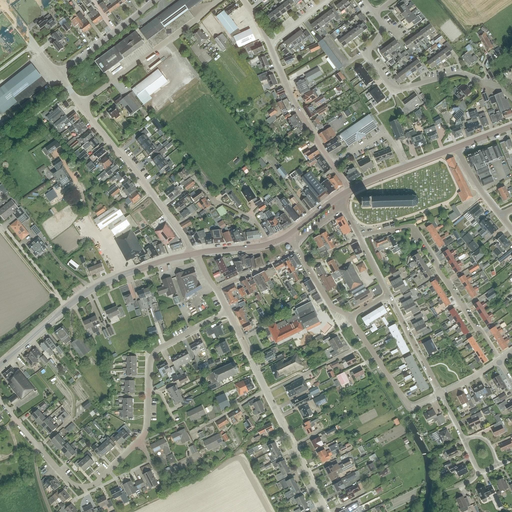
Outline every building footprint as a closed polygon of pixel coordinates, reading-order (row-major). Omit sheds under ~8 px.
[(115,0),(108,0),(111,4),(115,9),(120,6),(115,0)] [(180,0),(140,30),(153,48),(194,18),(188,10),(195,5),(195,6),(203,0),(180,0)] [(291,5),(293,3),(290,0),(289,0),(288,1),(287,0),(284,0),(286,2),(283,4),(282,5),(287,11),(292,7),(291,5)] [(345,9),(346,8),(349,6),(352,10),(354,8),(351,4),(350,5),(346,0),(344,0),(341,3),(345,9)] [(406,7),(404,4),(406,3),(403,0),(402,0),(398,4),(400,7),(398,9),(402,14),(408,9),(409,10),(412,7),(411,5),(408,7),(408,6),(406,7)] [(282,5),(283,4),(281,1),(279,3),(281,6),(278,8),(277,9),(282,15),(287,11),(282,5)] [(106,16),(111,13),(106,6),(103,2),(99,6),(101,9),(102,11),(106,16)] [(230,6),(216,17),(230,35),(238,29),(228,16),(239,8),(235,3),(230,6)] [(349,12),(346,8),(345,9),(341,3),(336,7),(340,13),(344,10),(347,13),(349,12)] [(111,13),(115,9),(111,4),(108,7),(106,5),(106,6),(111,13)] [(277,9),(278,8),(276,5),(274,6),(276,10),(273,12),(272,12),(277,19),(282,15),(277,9)] [(102,19),(99,14),(96,11),(95,11),(92,7),(89,9),(91,12),(99,22),(102,19)] [(272,12),(273,12),(271,9),(269,10),(271,13),(267,16),(272,23),(277,19),(272,12)] [(411,13),(409,10),(408,9),(402,14),(405,19),(412,14),(412,15),(414,14),(416,12),(415,12),(417,10),(417,9),(411,13)] [(331,10),(326,14),(330,20),(331,20),(334,17),(337,21),(339,19),(341,22),(340,23),(341,24),(344,22),(334,10),(332,12),(331,10)] [(95,25),(99,22),(91,12),(88,15),(91,20),(95,25)] [(366,24),(364,22),(367,20),(361,13),(357,16),(359,19),(362,23),(359,25),(358,26),(363,32),(368,28),(365,25),(366,24)] [(82,21),(81,22),(75,14),(69,19),(75,27),(78,25),(84,33),(88,30),(84,24),(82,21)] [(78,16),(81,22),(82,21),(84,24),(88,30),(92,27),(88,22),(85,19),(84,20),(80,14),(78,16)] [(334,23),(331,20),(330,20),(326,14),(321,18),(326,24),(326,23),(329,21),(332,24),(332,25),(335,29),(338,27),(334,23)] [(416,17),(414,14),(412,15),(412,14),(405,19),(409,24),(411,22),(414,26),(421,20),(418,15),(416,17)] [(49,15),(37,24),(40,28),(47,23),(48,25),(51,28),(57,24),(54,21),(50,16),(49,15)] [(329,27),(326,23),(326,24),(321,18),(316,21),(321,28),(321,27),(324,25),(327,28),(329,27)] [(324,30),(321,27),(321,28),(316,21),(311,25),(316,32),(319,29),(322,32),(324,30)] [(358,26),(359,25),(356,22),(354,23),(356,26),(353,28),(354,29),(353,30),(358,36),(363,32),(358,26)] [(71,28),(67,23),(62,26),(66,32),(71,28)] [(432,34),(431,33),(434,31),(430,25),(425,28),(429,35),(431,39),(433,38),(431,35),(432,34)] [(354,29),(353,28),(351,26),(349,27),(352,31),(349,33),(348,33),(353,40),(358,36),(353,30),(354,29)] [(426,37),(429,35),(425,28),(420,32),(424,38),(424,39),(426,43),(427,42),(428,41),(427,39),(428,39),(426,37)] [(199,29),(192,35),(200,45),(208,39),(203,32),(202,33),(199,29)] [(250,29),(241,33),(233,37),(239,48),(256,40),(250,29)] [(348,33),(349,33),(346,29),(344,31),(347,34),(344,37),(343,37),(348,43),(353,40),(348,33)] [(64,38),(60,33),(58,30),(51,36),(55,42),(52,44),(58,52),(64,48),(59,42),(64,38)] [(308,45),(306,43),(304,40),(306,38),(301,30),(296,34),(302,41),(304,44),(306,46),(308,45)] [(478,36),(481,41),(487,38),(484,33),(483,33),(481,30),(476,33),(478,36)] [(123,59),(124,58),(144,43),(138,35),(135,31),(95,61),(104,74),(123,59)] [(420,41),(424,39),(424,38),(420,32),(415,36),(419,42),(419,43),(421,46),(422,46),(423,45),(420,41)] [(343,37),(344,37),(341,33),(339,35),(342,38),(338,41),(343,47),(348,43),(343,37)] [(14,42),(7,34),(5,36),(3,34),(0,35),(0,39),(2,38),(8,46),(14,42)] [(228,40),(222,34),(219,36),(218,36),(214,40),(216,42),(215,43),(222,51),(227,47),(224,43),(228,40)] [(300,43),(302,41),(296,34),(292,37),(298,44),(300,48),(302,46),(301,45),(300,43)] [(416,45),(419,43),(419,42),(415,36),(410,39),(414,46),(416,49),(416,50),(417,49),(419,52),(421,51),(419,48),(418,49),(416,45)] [(296,46),(298,44),(292,37),(288,40),(294,47),(294,48),(296,51),(298,49),(296,46)] [(487,38),(481,41),(488,51),(493,48),(492,45),(493,44),(491,41),(490,42),(489,40),(490,40),(488,37),(487,38)] [(415,50),(416,49),(414,46),(410,39),(405,43),(409,49),(406,51),(409,55),(413,52),(410,49),(411,48),(413,50),(414,50),(415,50)] [(292,49),(294,48),(294,47),(288,40),(284,43),(292,54),(294,52),(292,49)] [(395,50),(394,51),(397,55),(397,54),(398,53),(396,50),(400,47),(395,40),(390,44),(395,50)] [(446,58),(451,54),(450,52),(453,50),(447,42),(443,45),(446,49),(442,51),(442,52),(446,58)] [(252,50),(254,55),(264,50),(261,43),(255,46),(253,43),(246,46),(248,52),(252,50)] [(320,49),(318,44),(309,48),(311,53),(320,49)] [(391,53),(394,51),(395,50),(390,44),(385,48),(390,54),(389,55),(392,58),(393,57),(391,53)] [(442,52),(442,51),(440,47),(438,49),(440,52),(437,55),(441,62),(446,58),(442,52)] [(502,52),(499,47),(493,51),(496,55),(502,52)] [(386,57),(389,55),(390,54),(385,48),(380,52),(384,58),(387,62),(388,61),(386,57)] [(437,55),(435,51),(433,53),(435,56),(432,58),(432,59),(436,65),(441,62),(437,55)] [(462,57),(469,66),(474,63),(478,59),(474,55),(472,57),(468,52),(462,57)] [(293,59),(295,58),(294,55),(292,56),(285,59),(287,65),(291,63),(291,62),(294,61),(293,59)] [(432,59),(432,58),(430,55),(428,56),(430,60),(427,63),(431,69),(436,65),(432,59)] [(262,68),(269,65),(265,56),(259,59),(262,68)] [(253,66),(259,63),(256,58),(250,60),(253,66)] [(417,70),(422,66),(417,60),(413,63),(411,59),(409,61),(411,64),(412,64),(417,70)] [(412,64),(411,64),(408,67),(405,63),(404,64),(406,68),(407,67),(412,74),(417,70),(412,64)] [(0,88),(0,115),(1,115),(13,105),(16,108),(46,84),(47,84),(31,64),(0,88)] [(401,67),(400,67),(399,64),(397,65),(399,68),(401,72),(402,71),(407,77),(412,74),(407,67),(406,68),(403,70),(401,67)] [(362,66),(355,71),(359,76),(366,71),(362,66)] [(310,85),(308,82),(322,75),(318,67),(304,75),(306,79),(305,79),(304,78),(295,83),(300,95),(310,90),(308,86),(310,85)] [(159,69),(132,89),(143,105),(153,99),(150,96),(168,83),(159,69)] [(492,81),(497,78),(492,69),(487,72),(492,81)] [(402,71),(401,72),(398,74),(395,70),(394,72),(396,75),(393,77),(398,84),(401,81),(402,81),(407,77),(402,71)] [(366,71),(359,76),(362,81),(369,76),(366,71)] [(277,84),(273,74),(268,76),(266,72),(258,76),(260,82),(267,80),(270,87),(277,84)] [(340,72),(334,76),(337,79),(338,78),(341,82),(345,79),(340,72)] [(369,76),(362,81),(366,86),(373,81),(369,76)] [(466,96),(472,91),(464,83),(458,88),(459,88),(457,89),(455,88),(452,91),(455,95),(460,100),(465,96),(466,96)] [(369,93),(366,95),(368,97),(371,95),(373,98),(381,92),(377,87),(369,93)] [(278,96),(285,93),(283,88),(276,91),(278,96)] [(306,97),(302,99),(306,104),(309,102),(309,103),(317,98),(318,97),(316,92),(317,91),(315,88),(312,90),(305,95),(306,97)] [(375,101),(373,103),(375,106),(377,104),(386,98),(381,92),(373,98),(375,101)] [(142,107),(131,93),(123,98),(120,95),(113,101),(116,104),(112,107),(113,108),(107,112),(112,118),(114,116),(116,118),(120,115),(118,113),(120,112),(116,107),(121,103),(131,116),(142,107)] [(505,100),(504,97),(501,93),(494,96),(500,112),(501,114),(503,114),(505,119),(511,116),(511,112),(507,99),(505,100)] [(281,110),(283,113),(293,108),(287,97),(287,98),(285,94),(279,97),(281,101),(277,103),(280,110),(281,110)] [(419,105),(422,103),(415,94),(409,98),(415,106),(418,103),(419,105)] [(325,101),(322,96),(314,101),(317,106),(325,101)] [(411,109),(415,106),(409,98),(403,102),(410,112),(412,110),(411,109)] [(467,105),(463,100),(457,105),(463,112),(468,108),(466,106),(467,105)] [(309,118),(317,114),(310,104),(303,108),(309,118)] [(323,119),(321,117),(322,116),(321,115),(329,110),(326,105),(316,111),(319,116),(317,117),(311,121),(315,128),(321,125),(319,122),(323,119)] [(75,113),(67,119),(57,106),(53,110),(51,107),(42,114),(44,117),(45,116),(50,121),(51,120),(53,123),(57,128),(64,123),(66,125),(70,122),(73,124),(79,119),(77,116),(75,113)] [(276,119),(273,115),(277,112),(273,107),(271,108),(272,109),(268,112),(271,116),(266,120),(269,124),(276,119)] [(456,129),(452,131),(454,138),(456,138),(458,137),(462,135),(463,135),(461,131),(461,130),(464,129),(461,122),(460,119),(464,114),(460,110),(458,108),(454,111),(456,114),(454,116),(457,119),(458,120),(457,126),(455,126),(456,129)] [(477,119),(477,118),(479,117),(476,110),(474,110),(469,112),(472,120),(471,120),(475,130),(480,128),(477,120),(477,119)] [(494,110),(488,113),(492,124),(498,122),(495,114),(494,110)] [(483,127),(489,125),(484,112),(478,114),(483,127)] [(498,122),(503,120),(500,112),(495,114),(498,122)] [(377,127),(375,125),(378,123),(371,113),(369,115),(340,134),(340,135),(342,138),(343,138),(348,146),(356,140),(357,141),(365,136),(364,135),(377,127)] [(302,133),(306,130),(296,114),(286,120),(292,130),(298,127),(302,133)] [(442,122),(439,116),(433,120),(436,126),(442,122)] [(156,127),(159,125),(154,118),(151,121),(156,127)] [(81,134),(87,129),(80,119),(72,125),(75,129),(76,128),(81,134)] [(398,119),(390,122),(391,126),(392,129),(393,129),(395,136),(394,136),(396,141),(400,139),(400,141),(405,139),(404,136),(398,119)] [(468,133),(475,130),(471,120),(467,122),(468,124),(465,124),(468,133)] [(276,128),(273,124),(263,131),(266,135),(276,128)] [(438,138),(435,131),(436,131),(437,131),(435,126),(435,127),(425,130),(424,130),(426,135),(427,135),(426,135),(427,134),(430,141),(438,138)] [(318,135),(324,144),(336,135),(330,127),(318,135)] [(136,140),(140,146),(148,139),(145,135),(148,133),(145,129),(141,132),(143,135),(136,140)] [(414,130),(406,133),(406,134),(407,138),(408,139),(411,138),(414,147),(416,147),(425,144),(426,142),(423,134),(422,133),(420,134),(417,135),(416,133),(415,134),(414,130)] [(85,143),(93,136),(89,131),(79,139),(81,142),(83,141),(85,143)] [(339,141),(342,138),(340,135),(336,137),(337,138),(324,146),(328,153),(341,145),(339,141)] [(69,145),(76,140),(74,137),(67,143),(69,145)] [(94,149),(100,144),(94,137),(87,143),(87,142),(82,146),(85,150),(91,145),(94,149)] [(152,144),(148,139),(140,146),(144,151),(152,144)] [(511,143),(510,139),(505,141),(505,142),(500,144),(504,155),(509,166),(511,164),(511,143)] [(49,154),(60,146),(56,140),(45,148),(49,154)] [(72,148),(79,143),(76,140),(69,145),(72,148)] [(148,156),(152,153),(156,149),(158,151),(163,148),(160,144),(157,147),(154,143),(152,144),(144,151),(148,156)] [(502,157),(497,145),(483,151),(482,150),(466,157),(471,168),(474,166),(483,186),(493,182),(487,165),(486,166),(484,162),(486,161),(487,163),(502,157)] [(99,158),(106,152),(102,147),(93,155),(95,157),(97,156),(99,158)] [(271,155),(278,151),(275,147),(269,151),(271,155)] [(310,160),(320,154),(316,147),(310,151),(308,149),(303,153),(305,156),(306,155),(310,160)] [(384,150),(388,159),(393,157),(390,148),(384,150)] [(379,152),(374,154),(372,150),(369,151),(371,157),(374,156),(377,163),(382,161),(379,152)] [(382,161),(388,159),(384,150),(379,152),(382,161)] [(83,162),(89,157),(84,151),(78,157),(83,162)] [(152,161),(156,166),(164,159),(160,154),(152,161)] [(323,172),(329,167),(320,154),(308,162),(311,166),(315,163),(323,172)] [(105,169),(114,162),(108,155),(99,162),(105,169)] [(370,169),(374,167),(368,157),(363,160),(367,168),(369,167),(370,169)] [(457,185),(465,181),(457,165),(453,158),(446,161),(450,168),(457,183),(456,183),(457,185)] [(167,163),(164,159),(156,166),(160,171),(167,165),(168,166),(172,163),(170,161),(167,163)] [(85,165),(88,168),(93,164),(90,160),(85,165)] [(366,169),(367,168),(363,160),(358,163),(363,173),(367,171),(366,169)] [(119,168),(115,163),(104,171),(109,176),(119,168)] [(93,164),(88,168),(91,172),(96,168),(93,164)] [(66,172),(62,166),(51,173),(55,179),(66,172)] [(182,178),(185,175),(186,177),(189,175),(188,173),(191,171),(187,166),(178,173),(182,178)] [(277,170),(283,178),(288,174),(282,166),(277,170)] [(349,183),(360,176),(356,171),(355,168),(354,167),(353,167),(350,169),(348,166),(343,170),(346,174),(347,174),(348,175),(345,178),(349,183)] [(329,174),(333,171),(330,167),(323,172),(328,179),(336,190),(343,185),(335,175),(332,177),(329,174)] [(329,195),(320,184),(310,171),(301,178),(320,202),(329,195)] [(66,172),(55,179),(58,184),(63,180),(62,179),(64,178),(66,180),(70,178),(66,172)] [(127,178),(124,174),(122,175),(119,172),(110,179),(113,182),(117,179),(119,181),(121,180),(122,182),(127,178)] [(327,179),(328,179),(323,172),(321,174),(325,180),(321,184),(329,195),(335,190),(327,179)] [(270,175),(268,177),(275,185),(277,184),(270,175)] [(62,190),(73,182),(70,178),(66,180),(64,178),(62,179),(63,180),(58,184),(57,184),(54,186),(56,190),(60,187),(62,190)] [(182,186),(183,185),(187,190),(195,184),(190,178),(185,182),(184,180),(180,184),(182,186)] [(137,190),(132,184),(129,180),(122,185),(125,189),(123,191),(128,197),(137,190)] [(468,188),(466,184),(465,182),(465,181),(457,185),(459,188),(461,192),(459,193),(457,194),(458,196),(459,196),(462,202),(463,201),(463,202),(473,197),(470,191),(469,188),(468,188)] [(3,183),(0,185),(0,188),(5,194),(8,191),(9,191),(3,183)] [(117,187),(115,184),(107,191),(109,194),(117,187)] [(169,199),(171,201),(181,194),(178,190),(179,190),(177,186),(175,188),(174,187),(165,194),(169,199)] [(241,205),(232,192),(233,191),(230,186),(224,191),(228,195),(237,208),(241,205)] [(315,206),(320,202),(307,186),(301,190),(315,206)] [(507,192),(505,186),(498,190),(501,195),(507,192)] [(112,198),(120,191),(117,187),(109,194),(112,198)] [(250,188),(242,193),(248,202),(252,200),(256,206),(262,202),(259,198),(257,199),(250,188)] [(508,194),(511,192),(511,189),(509,191),(507,192),(501,195),(503,201),(510,197),(508,194)] [(134,204),(142,197),(137,190),(124,201),(128,205),(132,202),(134,204)] [(52,191),(46,195),(50,202),(57,197),(52,191)] [(195,204),(205,197),(203,195),(200,191),(190,198),(195,204)] [(314,207),(304,194),(302,192),(301,193),(302,195),(305,199),(301,202),(309,211),(314,207)] [(174,206),(179,212),(186,207),(184,205),(188,202),(186,199),(189,197),(186,193),(178,198),(181,202),(174,206)] [(372,210),(413,208),(417,207),(418,203),(418,201),(416,196),(415,196),(413,195),(372,196),(372,198),(362,198),(362,209),(372,208),(372,210)] [(290,200),(295,207),(293,208),(301,217),(306,213),(299,203),(293,197),(290,200)] [(204,210),(211,205),(207,200),(206,201),(204,198),(198,202),(204,210)] [(295,222),(300,218),(284,198),(277,203),(282,209),(284,208),(295,222)] [(21,207),(18,208),(11,200),(0,209),(0,214),(4,220),(12,214),(17,220),(22,216),(25,213),(21,207)] [(160,221),(153,211),(155,210),(149,201),(143,205),(156,223),(160,221)] [(103,207),(101,203),(95,207),(97,209),(94,211),(97,216),(105,211),(105,210),(107,209),(105,206),(103,207)] [(196,209),(192,204),(180,214),(184,218),(188,215),(189,215),(195,211),(194,210),(196,209)] [(130,214),(125,218),(117,205),(94,220),(101,230),(108,225),(116,238),(115,240),(127,261),(131,259),(132,260),(137,258),(141,264),(150,259),(147,254),(145,255),(132,230),(138,226),(130,214)] [(221,217),(227,213),(222,205),(216,209),(221,217)] [(481,208),(480,208),(478,206),(465,216),(468,220),(472,217),(475,219),(484,212),(481,208)] [(275,217),(274,217),(270,210),(263,214),(268,223),(269,222),(275,233),(282,229),(275,217)] [(458,210),(454,212),(448,216),(451,222),(461,216),(458,210)] [(263,214),(262,212),(259,214),(260,216),(262,219),(263,219),(265,222),(260,225),(268,238),(275,233),(268,223),(263,214)] [(292,223),(284,213),(279,217),(277,214),(275,215),(274,213),(273,214),(274,215),(275,217),(282,229),(292,223)] [(347,241),(355,237),(349,226),(348,227),(343,216),(336,220),(343,234),(347,241)] [(494,224),(490,219),(488,221),(485,218),(480,222),(479,223),(482,227),(483,225),(486,228),(484,229),(483,229),(478,233),(480,235),(482,234),(494,224)] [(479,223),(480,222),(478,219),(471,224),(474,227),(479,223)] [(17,220),(10,226),(22,240),(29,234),(21,224),(17,220)] [(190,231),(187,226),(191,224),(189,220),(180,225),(185,233),(188,236),(193,247),(202,245),(196,232),(193,233),(192,230),(190,231)] [(226,226),(222,220),(218,223),(221,229),(226,226)] [(438,227),(437,225),(433,220),(426,223),(428,226),(426,228),(429,233),(438,227)] [(184,247),(182,241),(180,242),(166,223),(155,233),(165,245),(168,243),(170,245),(172,251),(184,247)] [(436,231),(439,229),(443,227),(442,224),(438,227),(429,233),(432,238),(438,234),(436,231)] [(498,229),(494,224),(482,234),(480,235),(483,238),(487,234),(489,237),(498,229)] [(237,228),(234,230),(232,228),(230,229),(230,228),(228,229),(229,232),(229,233),(230,232),(230,233),(234,243),(246,241),(245,241),(239,231),(237,228)] [(252,230),(250,230),(246,230),(246,232),(243,232),(241,229),(239,231),(245,241),(248,240),(248,241),(254,240),(252,230)] [(212,237),(211,233),(205,234),(204,230),(197,232),(202,244),(205,243),(206,245),(214,243),(213,237),(212,237)] [(214,243),(225,242),(220,230),(211,231),(212,237),(213,237),(214,243)] [(232,241),(229,233),(229,232),(226,233),(223,233),(226,243),(232,241)] [(333,235),(329,237),(326,232),(314,239),(319,248),(317,249),(322,258),(329,254),(327,251),(329,250),(329,251),(335,248),(331,240),(335,238),(333,235)] [(436,243),(445,237),(449,235),(447,232),(444,233),(445,235),(444,236),(440,238),(438,235),(433,238),(436,243)] [(471,240),(466,234),(461,238),(466,244),(471,240)] [(398,244),(397,244),(391,235),(387,237),(381,239),(384,249),(392,246),(393,247),(394,247),(397,252),(397,251),(398,253),(402,250),(398,244)] [(492,252),(493,251),(507,240),(503,235),(497,240),(499,243),(497,244),(497,243),(494,246),(493,245),(489,248),(492,252)] [(152,259),(159,256),(152,244),(153,244),(152,243),(153,243),(148,236),(147,237),(145,238),(146,238),(150,245),(144,249),(146,253),(148,252),(152,259)] [(451,238),(447,241),(445,237),(436,243),(439,248),(442,246),(443,248),(447,245),(448,246),(449,245),(448,244),(453,241),(451,238)] [(28,247),(36,257),(40,253),(42,252),(42,251),(46,248),(38,238),(28,247)] [(378,251),(384,249),(381,239),(375,242),(378,251)] [(505,250),(511,244),(507,240),(493,251),(492,252),(496,257),(503,251),(501,249),(503,248),(505,250)] [(166,253),(162,243),(158,245),(157,241),(153,243),(154,246),(156,246),(160,256),(166,253)] [(471,241),(466,245),(472,252),(477,248),(471,241)] [(353,250),(360,247),(357,242),(350,245),(353,250)] [(358,254),(362,253),(360,247),(353,250),(358,260),(360,259),(358,254)] [(476,261),(485,255),(480,248),(471,255),(476,261)] [(511,249),(503,256),(506,259),(510,255),(511,256),(511,257),(511,260),(510,262),(511,263),(511,249)] [(445,258),(454,252),(453,251),(450,253),(448,250),(442,253),(445,258)] [(454,252),(445,258),(449,263),(454,260),(452,256),(455,254),(454,252)] [(253,257),(246,258),(246,254),(239,255),(239,261),(233,262),(239,274),(248,270),(250,269),(255,268),(264,265),(260,256),(254,258),(253,257)] [(295,269),(301,265),(294,254),(288,258),(295,269)] [(411,266),(421,259),(418,254),(412,258),(414,262),(413,263),(412,262),(409,264),(411,266)] [(239,274),(235,265),(227,269),(222,258),(216,261),(222,274),(223,274),(226,280),(239,274)] [(288,258),(282,261),(287,270),(289,273),(288,274),(292,281),(295,279),(297,282),(300,280),(298,276),(299,275),(297,273),(296,271),(295,269),(288,258)] [(419,268),(425,264),(421,259),(411,266),(412,268),(415,266),(416,265),(419,268)] [(71,260),(67,265),(75,271),(79,266),(71,260)] [(330,268),(336,264),(333,260),(327,263),(330,268)] [(452,269),(461,263),(460,261),(457,263),(455,260),(449,264),(452,269)] [(96,264),(97,264),(96,261),(92,263),(93,264),(94,263),(98,273),(104,271),(101,263),(96,265),(96,264)] [(281,261),(273,266),(276,271),(277,270),(277,272),(278,273),(281,272),(281,270),(282,270),(281,268),(284,266),(281,262),(281,261)] [(488,262),(481,266),(483,270),(491,265),(488,262)] [(98,273),(94,263),(93,264),(92,263),(91,263),(92,266),(93,266),(93,267),(89,268),(91,275),(98,273)] [(361,273),(368,270),(364,263),(357,266),(361,273)] [(459,267),(462,265),(461,263),(452,269),(455,273),(461,270),(459,267)] [(327,292),(337,286),(330,275),(327,277),(323,270),(324,269),(321,264),(315,267),(320,277),(319,277),(327,292)] [(335,274),(340,271),(336,264),(330,268),(333,273),(331,274),(333,277),(335,275),(335,274)] [(354,297),(366,291),(351,264),(339,270),(354,297)] [(417,277),(428,270),(425,264),(419,268),(421,272),(419,273),(416,275),(417,277)] [(479,268),(476,264),(468,269),(470,273),(479,268)] [(277,274),(272,266),(264,271),(269,279),(277,274)] [(184,299),(202,288),(199,283),(198,283),(196,277),(197,276),(194,269),(183,273),(183,272),(175,274),(184,299)] [(426,279),(432,275),(428,270),(417,277),(414,279),(418,286),(422,283),(420,279),(422,278),(421,276),(423,275),(426,279)] [(270,281),(269,279),(264,271),(259,274),(264,284),(268,282),(268,284),(269,285),(272,283),(271,281),(270,281)] [(392,286),(402,281),(399,275),(401,274),(399,271),(392,274),(393,278),(389,280),(392,286)] [(267,290),(264,284),(259,274),(253,277),(262,293),(267,290)] [(462,283),(471,278),(469,276),(466,278),(464,275),(459,278),(462,283)] [(171,277),(162,280),(164,287),(158,289),(160,295),(166,293),(168,296),(176,293),(171,277)] [(256,290),(254,286),(256,285),(252,277),(247,279),(253,291),(256,290)] [(462,283),(465,288),(470,285),(468,282),(472,279),(471,278),(462,283)] [(291,286),(287,279),(284,282),(285,284),(285,285),(293,297),(296,300),(299,298),(291,286)] [(314,299),(319,296),(316,291),(315,291),(314,290),(316,289),(310,279),(303,284),(309,293),(310,292),(311,294),(314,299)] [(246,280),(240,283),(248,296),(253,293),(246,280)] [(431,291),(439,286),(435,280),(430,283),(433,287),(430,289),(431,291)] [(401,293),(409,289),(407,286),(405,286),(402,281),(392,286),(395,292),(400,290),(401,293)] [(231,293),(234,291),(237,290),(235,285),(223,291),(227,301),(233,298),(231,293)] [(438,294),(443,291),(439,286),(431,291),(432,293),(435,291),(438,294)] [(468,294),(477,288),(476,287),(473,289),(471,286),(465,289),(468,294)] [(143,290),(147,302),(150,301),(148,296),(151,295),(149,288),(143,290)] [(241,297),(246,295),(242,288),(238,290),(241,297)] [(475,292),(478,290),(477,288),(468,294),(472,299),(477,295),(475,292)] [(358,304),(372,296),(368,289),(366,291),(354,297),(358,304)] [(145,303),(147,302),(143,290),(137,292),(140,299),(144,298),(145,303)] [(227,301),(229,305),(240,300),(238,295),(237,296),(234,291),(231,293),(233,298),(227,301)] [(497,295),(494,291),(485,296),(488,301),(497,295)] [(403,307),(413,302),(410,296),(412,295),(410,292),(403,296),(404,299),(400,301),(403,307)] [(439,303),(447,298),(443,292),(438,295),(441,299),(438,301),(439,303)] [(131,294),(124,297),(127,305),(133,303),(135,308),(138,307),(136,300),(133,301),(131,294)] [(446,307),(451,304),(447,298),(439,303),(440,305),(443,303),(446,307)] [(403,307),(406,313),(411,311),(412,314),(420,311),(418,307),(416,308),(413,302),(403,307)] [(476,310),(485,304),(484,303),(481,305),(479,302),(473,305),(476,310)] [(483,308),(486,306),(485,304),(476,310),(480,315),(485,311),(483,308)] [(117,307),(106,312),(109,319),(117,315),(120,314),(121,317),(125,315),(121,306),(117,308),(117,307)] [(378,309),(381,316),(387,312),(383,306),(378,309)] [(307,331),(320,324),(319,322),(315,313),(313,313),(310,307),(298,313),(298,314),(276,325),(275,324),(268,327),(276,343),(303,330),(303,329),(305,328),(306,329),(307,331)] [(249,322),(243,309),(242,308),(240,309),(235,311),(241,325),(249,322)] [(454,308),(449,311),(451,315),(448,318),(449,319),(457,314),(454,308)] [(376,319),(381,316),(378,309),(372,312),(376,319)] [(374,320),(376,319),(372,312),(367,316),(373,324),(371,325),(373,328),(375,326),(374,323),(375,323),(374,320)] [(483,320),(492,315),(491,313),(488,315),(485,312),(480,316),(483,320)] [(414,328),(424,323),(421,317),(423,317),(421,313),(414,317),(416,320),(411,322),(414,328)] [(456,323),(461,320),(457,314),(449,319),(450,321),(454,319),(456,323)] [(492,315),(483,320),(486,325),(492,322),(490,319),(493,316),(492,315)] [(96,333),(99,331),(96,325),(99,324),(96,316),(90,319),(96,333)] [(371,325),(373,324),(367,316),(362,319),(366,325),(369,323),(370,326),(371,325)] [(94,333),(96,333),(90,319),(84,322),(87,329),(91,328),(94,333)] [(457,332),(465,327),(462,321),(457,324),(459,328),(456,330),(457,332)] [(242,326),(245,331),(248,329),(248,330),(252,328),(251,326),(254,325),(252,322),(250,323),(249,322),(242,326)] [(414,328),(418,335),(422,332),(424,336),(431,332),(429,328),(427,329),(424,323),(414,328)] [(391,333),(398,330),(395,325),(388,328),(391,333)] [(63,326),(54,333),(61,342),(64,340),(66,344),(71,341),(68,337),(70,335),(63,326)] [(216,338),(223,334),(219,326),(211,330),(210,327),(206,329),(209,336),(214,333),(216,338)] [(148,330),(150,336),(154,335),(158,333),(156,327),(152,329),(148,330)] [(464,335),(469,332),(465,327),(457,332),(458,334),(462,331),(464,335)] [(493,335),(501,330),(500,328),(497,330),(495,327),(490,330),(493,335)] [(394,339),(401,335),(398,330),(391,333),(394,339)] [(499,333),(503,331),(501,330),(493,335),(496,340),(501,337),(499,333)] [(397,344),(403,341),(401,335),(394,339),(397,344)] [(91,350),(81,336),(71,344),(81,358),(91,350)] [(332,346),(340,342),(337,336),(329,341),(332,346)] [(60,345),(57,347),(49,337),(45,341),(53,351),(56,348),(61,354),(65,351),(60,345)] [(466,349),(468,348),(476,343),(472,337),(467,340),(470,344),(466,346),(464,347),(466,349)] [(500,346),(508,340),(507,338),(504,341),(502,337),(496,341),(500,346)] [(204,351),(206,350),(201,340),(196,343),(201,351),(204,356),(206,355),(204,351)] [(423,344),(425,350),(434,345),(431,340),(429,341),(430,341),(425,344),(425,343),(423,344)] [(506,344),(509,342),(508,340),(500,346),(503,351),(508,347),(506,344)] [(54,354),(52,351),(44,341),(39,345),(44,352),(46,351),(51,356),(54,354)] [(406,346),(403,341),(397,344),(398,347),(396,348),(397,349),(397,350),(400,349),(406,346)] [(224,353),(230,351),(226,342),(220,344),(219,343),(215,345),(216,349),(217,348),(220,356),(225,354),(224,353)] [(337,350),(343,347),(340,342),(332,346),(334,351),(330,353),(332,357),(338,353),(337,350)] [(197,354),(201,351),(196,343),(190,346),(195,356),(197,355),(197,354)] [(476,343),(468,348),(469,350),(472,347),(475,351),(479,348),(476,343)] [(428,354),(428,355),(430,354),(430,353),(435,351),(437,350),(434,345),(425,350),(428,354)] [(402,355),(409,351),(406,346),(400,349),(402,355)] [(266,357),(265,357),(265,358),(265,359),(266,360),(267,361),(275,358),(275,357),(274,354),(277,353),(274,347),(271,349),(271,350),(266,353),(267,355),(265,355),(266,357)] [(44,355),(42,356),(36,348),(31,352),(36,358),(38,357),(39,358),(44,365),(49,362),(44,355)] [(476,360),(484,355),(480,349),(475,352),(478,356),(474,358),(476,360)] [(190,362),(192,361),(187,351),(182,354),(187,362),(189,361),(190,362)] [(31,352),(24,358),(32,368),(39,362),(31,352)] [(299,357),(297,353),(275,363),(276,364),(270,367),(273,374),(276,372),(276,373),(277,373),(276,372),(282,369),(283,372),(293,367),(291,364),(293,363),(292,360),(299,357)] [(187,362),(182,354),(176,357),(180,366),(184,364),(185,365),(187,364),(187,362)] [(357,363),(353,355),(345,359),(345,360),(342,361),(343,363),(346,362),(348,366),(356,362),(357,363)] [(483,364),(487,361),(484,355),(476,360),(477,362),(480,360),(483,364)] [(408,365),(414,361),(411,356),(405,359),(408,365)] [(178,367),(180,366),(176,357),(171,360),(176,370),(179,368),(178,367)] [(276,372),(273,374),(276,380),(285,375),(286,376),(304,367),(299,357),(292,360),(293,363),(291,364),(293,367),(283,372),(282,369),(276,372),(277,373),(276,373),(276,372)] [(60,371),(51,359),(48,361),(58,373),(60,371)] [(215,366),(213,360),(207,363),(210,368),(215,366)] [(410,370),(417,366),(414,361),(408,365),(410,370)] [(169,373),(172,372),(167,362),(162,365),(166,373),(169,372),(169,373)] [(209,368),(206,362),(198,366),(201,372),(209,368)] [(213,372),(203,377),(210,391),(221,386),(219,382),(239,373),(237,370),(238,369),(236,366),(235,365),(234,362),(216,371),(214,367),(211,368),(213,372)] [(164,374),(166,373),(162,365),(157,367),(162,377),(165,376),(164,374)] [(413,375),(420,372),(417,366),(410,370),(413,375)] [(365,375),(361,367),(353,371),(353,372),(350,373),(351,375),(354,374),(356,378),(364,374),(365,375)] [(36,391),(35,389),(19,369),(15,372),(12,368),(3,375),(10,384),(9,385),(21,400),(33,390),(35,392),(36,391)] [(416,380),(422,377),(420,372),(413,375),(416,380)] [(341,386),(348,382),(344,373),(336,376),(341,386)] [(186,376),(178,379),(181,384),(188,380),(186,376)] [(492,379),(498,388),(500,386),(502,390),(506,388),(504,384),(503,384),(498,376),(492,379)] [(416,387),(425,382),(422,377),(416,380),(417,384),(415,385),(416,386),(416,387)] [(297,395),(308,389),(303,378),(291,384),(292,384),(285,388),(289,398),(296,394),(297,395)] [(248,391),(254,388),(250,379),(244,382),(243,381),(235,385),(240,395),(248,392),(248,391)] [(420,388),(421,391),(428,388),(425,382),(416,387),(416,386),(413,387),(414,390),(411,391),(412,393),(416,391),(416,390),(420,388)] [(178,390),(176,388),(178,387),(176,384),(167,390),(169,394),(178,390)] [(492,394),(489,388),(486,390),(482,384),(477,387),(482,395),(485,394),(487,397),(492,394)] [(482,395),(477,387),(472,389),(476,396),(473,397),(476,403),(481,400),(479,397),(482,395)] [(172,401),(181,396),(179,392),(180,392),(179,389),(178,390),(169,394),(172,401)] [(225,393),(216,398),(222,410),(231,406),(225,393)] [(507,397),(504,393),(498,396),(501,401),(507,397)] [(327,402),(323,394),(313,400),(316,407),(327,402)] [(464,394),(458,397),(462,405),(465,403),(467,406),(469,405),(471,408),(474,407),(471,400),(467,401),(464,394)] [(294,408),(305,403),(310,401),(307,395),(291,402),(294,408)] [(13,405),(19,400),(16,396),(10,401),(13,405)] [(192,397),(185,401),(184,398),(182,399),(181,396),(172,401),(175,406),(181,403),(183,407),(189,403),(189,402),(193,400),(192,397)] [(253,405),(256,410),(254,411),(253,412),(255,415),(256,415),(258,414),(264,411),(263,408),(263,407),(262,405),(260,400),(257,402),(255,398),(248,402),(243,406),(244,409),(250,405),(250,407),(253,405)] [(88,401),(81,406),(85,410),(91,405),(88,401)] [(501,412),(506,409),(508,412),(511,409),(511,401),(507,404),(505,401),(498,406),(501,412)] [(43,410),(47,406),(43,402),(39,406),(43,410)] [(312,414),(310,409),(308,404),(299,409),(303,419),(309,416),(310,416),(312,416),(312,414)] [(42,415),(40,412),(42,410),(38,405),(34,409),(36,412),(31,416),(36,421),(42,415)] [(191,421),(205,414),(202,406),(187,413),(191,421)] [(242,414),(239,409),(233,413),(233,412),(227,416),(234,425),(238,422),(236,419),(242,414)] [(445,423),(446,422),(442,414),(437,417),(433,410),(423,415),(427,422),(427,421),(433,418),(435,422),(438,420),(439,420),(441,425),(445,422),(445,423)] [(46,419),(44,416),(48,412),(47,411),(45,413),(42,415),(36,421),(40,425),(41,424),(46,419)] [(479,419),(483,417),(480,412),(475,415),(476,417),(468,421),(470,428),(480,423),(479,419)] [(45,429),(52,423),(57,418),(55,417),(52,419),(50,416),(47,418),(46,419),(41,424),(45,429)] [(226,417),(216,423),(220,431),(226,428),(224,425),(229,422),(226,417)] [(312,424),(319,420),(317,417),(304,424),(306,427),(304,427),(308,434),(313,432),(311,427),(314,425),(312,424)] [(249,418),(245,421),(246,422),(249,426),(247,428),(246,428),(249,431),(253,429),(255,427),(249,418)] [(502,426),(503,425),(501,421),(493,425),(495,429),(492,430),(495,436),(504,432),(502,426)] [(54,426),(52,423),(45,429),(49,434),(56,428),(58,426),(57,424),(54,426)] [(266,433),(273,429),(271,423),(263,426),(264,428),(258,431),(259,434),(266,431),(266,433)] [(119,434),(125,441),(129,437),(128,435),(130,433),(124,426),(120,429),(122,432),(119,434)] [(337,430),(335,426),(324,432),(326,435),(337,430)] [(83,429),(88,435),(92,432),(86,427),(83,429)] [(183,443),(189,440),(184,429),(171,436),(175,442),(181,439),(183,443)] [(438,431),(432,434),(435,440),(440,438),(442,443),(448,440),(449,441),(452,439),(450,435),(449,435),(447,430),(439,433),(438,431)] [(223,431),(220,433),(226,442),(229,440),(225,434),(223,431)] [(62,439),(59,436),(62,434),(60,433),(58,435),(58,434),(51,440),(55,445),(62,439)] [(114,435),(110,438),(112,441),(113,443),(116,441),(120,445),(125,441),(119,434),(116,437),(114,435)] [(208,450),(223,442),(219,434),(204,442),(208,450)] [(112,441),(110,438),(108,436),(104,440),(106,442),(103,445),(109,451),(113,447),(111,445),(113,443),(112,441)] [(66,444),(64,441),(66,439),(64,437),(62,439),(55,445),(60,450),(61,449),(66,444)] [(320,446),(323,444),(319,437),(316,439),(311,441),(315,449),(320,446)] [(164,439),(151,445),(154,453),(163,449),(166,455),(170,453),(167,447),(168,446),(164,439)] [(502,451),(505,449),(507,452),(511,451),(510,448),(511,447),(511,445),(511,443),(511,442),(511,439),(503,444),(499,446),(502,451)] [(65,454),(71,448),(74,446),(77,443),(75,441),(70,446),(67,443),(66,444),(61,449),(65,454)] [(271,452),(278,448),(275,442),(271,444),(270,442),(261,446),(262,449),(264,448),(265,451),(269,449),(271,452)] [(100,447),(97,443),(91,448),(97,454),(100,451),(104,456),(109,451),(103,445),(100,447)] [(335,450),(339,448),(336,443),(328,447),(330,450),(326,451),(327,452),(326,452),(324,450),(317,453),(320,458),(335,450)] [(198,451),(195,445),(189,447),(192,454),(198,451)] [(458,454),(456,448),(453,449),(451,446),(443,450),(445,453),(444,455),(445,457),(447,458),(449,457),(449,458),(458,454)] [(76,457),(80,453),(76,449),(74,451),(71,448),(65,454),(69,459),(74,455),(76,457)] [(277,456),(281,454),(278,448),(271,452),(272,455),(269,457),(271,462),(278,459),(277,456)] [(337,453),(335,450),(320,458),(322,463),(331,458),(329,456),(332,455),(332,454),(333,455),(337,453)] [(89,467),(94,463),(90,458),(92,456),(88,452),(84,455),(86,457),(83,460),(89,467)] [(166,457),(170,464),(176,461),(173,454),(166,457)] [(280,470),(287,466),(284,460),(280,462),(279,459),(272,463),(275,468),(278,466),(280,470)] [(344,467),(351,463),(349,459),(339,464),(339,465),(337,466),(336,464),(335,464),(325,469),(328,475),(336,471),(344,467)] [(84,471),(89,467),(83,460),(80,463),(78,461),(74,464),(78,469),(80,467),(84,471)] [(353,467),(351,463),(344,467),(336,471),(328,475),(331,481),(338,477),(339,477),(338,475),(353,467)] [(468,472),(464,464),(457,468),(455,464),(449,467),(451,472),(456,470),(459,476),(468,472)] [(286,474),(290,472),(287,466),(280,470),(281,473),(276,476),(278,481),(288,476),(286,474)] [(150,488),(157,485),(151,471),(143,475),(150,488)] [(339,481),(340,482),(333,486),(336,492),(346,487),(347,485),(346,484),(349,482),(348,481),(359,476),(357,471),(339,481)] [(54,478),(52,481),(50,478),(48,480),(46,477),(41,481),(44,490),(50,486),(54,491),(60,485),(54,478)] [(289,487),(296,484),(293,478),(289,480),(288,477),(279,482),(283,489),(288,487),(289,487)] [(503,478),(497,481),(498,485),(497,485),(500,492),(508,488),(506,484),(505,484),(503,478)] [(138,489),(142,488),(138,481),(135,483),(136,486),(133,487),(130,481),(123,485),(129,496),(135,493),(136,494),(140,493),(138,489)] [(296,491),(299,490),(296,484),(289,487),(290,491),(285,493),(288,499),(297,494),(296,491)] [(340,498),(339,498),(341,503),(342,502),(343,503),(351,499),(355,497),(354,494),(361,490),(361,489),(358,484),(350,488),(346,491),(347,493),(340,497),(340,498)] [(488,495),(494,493),(492,486),(486,489),(484,487),(477,490),(481,500),(482,502),(484,503),(487,501),(487,500),(486,498),(489,496),(488,495)] [(124,504),(129,501),(124,491),(121,492),(118,488),(110,492),(114,499),(120,496),(124,504)] [(63,503),(69,497),(63,491),(59,494),(57,492),(48,500),(51,505),(59,498),(63,503)] [(298,505),(305,502),(302,496),(299,498),(297,495),(290,499),(293,504),(296,502),(298,505)] [(502,506),(500,501),(497,495),(494,497),(499,508),(502,506)] [(108,508),(113,505),(110,500),(107,501),(105,496),(97,500),(100,507),(106,504),(108,508)] [(467,507),(470,506),(467,498),(464,499),(462,496),(456,499),(461,508),(459,509),(461,511),(463,511),(467,510),(468,508),(467,507)] [(305,509),(308,507),(305,502),(298,505),(300,508),(294,511),(305,511),(306,511),(305,509)]
